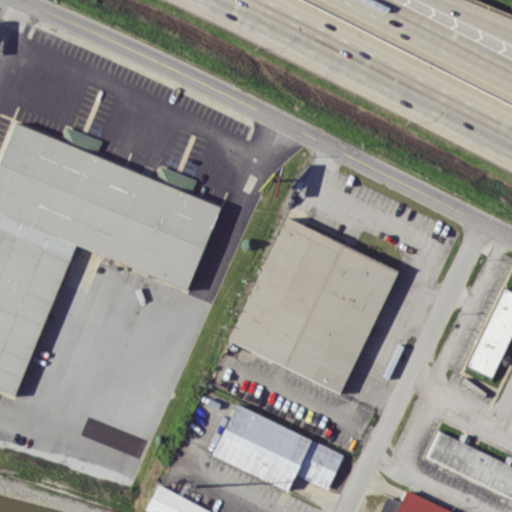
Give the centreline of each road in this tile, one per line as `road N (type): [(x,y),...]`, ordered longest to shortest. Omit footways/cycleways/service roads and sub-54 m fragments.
road 1 (tertiary): [(22,0),(175,67),(483,222)]
road 2 (residential): [(483,222),(341,511)]
road 3 (motorway): [(240,0),(511,136)]
road 4 (motorway): [(511,76),(362,0)]
